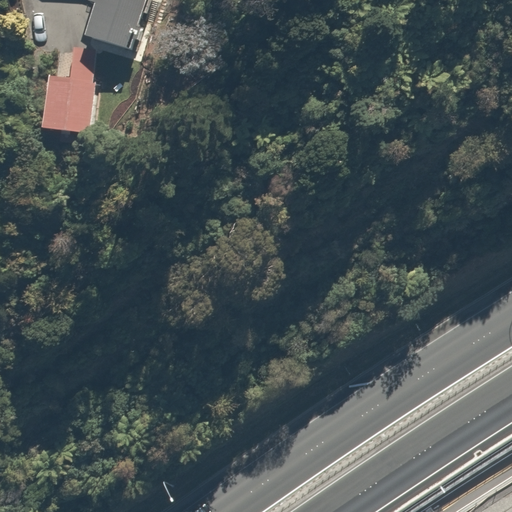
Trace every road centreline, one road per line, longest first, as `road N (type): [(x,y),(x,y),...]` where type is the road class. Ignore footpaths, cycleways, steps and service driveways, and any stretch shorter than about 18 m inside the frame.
road 1 (trunk): [(222,511),(511,319)]
road 2 (trunk): [(511,393),(334,511)]
